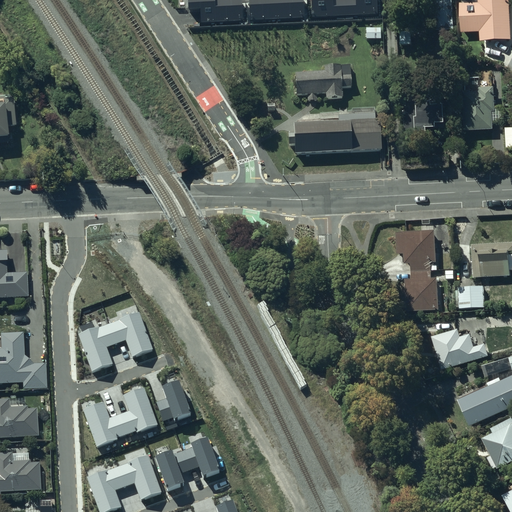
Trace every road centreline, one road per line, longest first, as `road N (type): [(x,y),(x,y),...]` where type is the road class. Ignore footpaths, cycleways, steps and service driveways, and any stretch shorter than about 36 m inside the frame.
road 1 (residential): [(326,199),(327,257),(339,295),(443,511)]
road 2 (residential): [(147,0),(246,155),(251,196)]
road 3 (residential): [(75,199),(75,261),(61,294),(64,396)]
road 4 (tertiary): [(511,189),(326,199)]
road 5 (tertiary): [(251,196),(75,199)]
